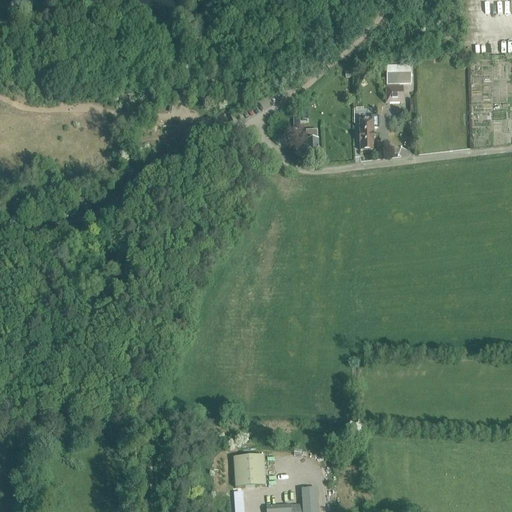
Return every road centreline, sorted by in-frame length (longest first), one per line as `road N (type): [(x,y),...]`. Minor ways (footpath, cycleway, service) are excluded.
road 1 (unclassified): [(511,148),(310,171),(282,158),(246,123)]
road 2 (unknown): [(246,123),(182,122),(139,135),(72,191),(0,203)]
